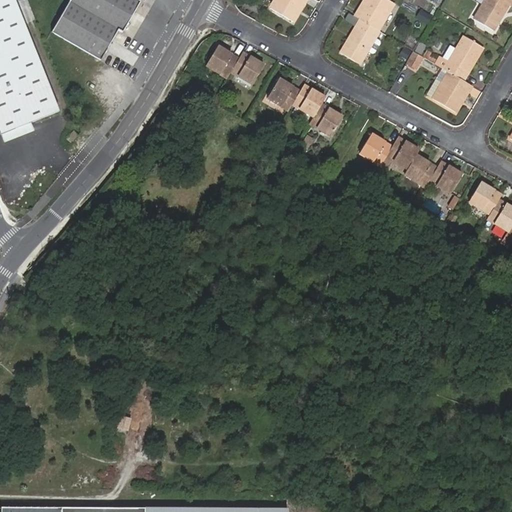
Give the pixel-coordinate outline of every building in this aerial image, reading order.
[(0,0),(0,128),(0,130),(29,118),(58,107),(14,0),(0,0)] [(138,1),(138,0),(72,0),(55,29),(102,60),(121,29),(125,32),(141,5),(138,1)] [(273,0),(269,7),(293,22),(298,15),(292,12),(298,0),(301,0),(305,2),(306,0),(273,0)] [(298,0),(292,12),(298,15),(305,2),(301,0),(298,0)] [(359,7),(354,16),(358,18),(377,30),(393,3),(387,0),(369,0),(364,11),(359,7)] [(362,0),(359,7),(364,11),(369,0),(362,0)] [(483,0),(473,17),(493,30),(498,23),(493,21),(500,9),(505,11),(511,0),(483,0)] [(493,21),(498,23),(505,11),(500,9),(493,21)] [(429,24),(432,15),(420,10),(417,19),(429,24)] [(377,30),(358,18),(351,31),(355,34),(348,46),(344,44),(340,52),(360,62),(373,40),(379,31),(377,30)] [(355,34),(351,31),(344,44),(348,46),(355,34)] [(446,70),(464,80),(471,68),(467,67),(474,55),(477,57),(482,48),(462,37),(456,48),(448,61),(442,58),(437,55),(433,62),(441,67),(446,70)] [(378,45),(378,42),(373,40),(366,53),(370,55),(372,55),(378,45)] [(419,42),(415,51),(422,54),(426,45),(419,42)] [(442,58),(448,61),(456,48),(450,44),(442,58)] [(206,66),(226,77),(230,72),(239,57),(218,46),(206,66)] [(406,59),(411,50),(404,47),(399,56),(406,59)] [(423,56),(412,50),(405,62),(416,68),(423,56)] [(263,64),(242,52),(239,57),(230,72),(251,84),(263,64)] [(467,67),(471,68),(477,57),(474,55),(467,67)] [(441,67),(426,94),(432,97),(446,70),(441,67)] [(467,93),(472,85),(464,80),(446,70),(432,97),(456,112),(460,105),(454,101),(461,90),(467,93)] [(266,99),(288,111),(291,105),(300,90),(279,78),(266,99)] [(325,98),(303,85),(300,90),(291,105),(313,117),(320,105),(325,98)] [(460,105),(467,93),(461,90),(454,101),(460,105)] [(216,95),(212,102),(220,106),(223,99),(216,95)] [(313,117),(309,124),(330,136),(341,117),(320,105),(313,117)] [(29,118),(0,130),(4,138),(33,127),(29,118)] [(392,145),(381,165),(387,169),(389,166),(393,161),(406,169),(416,153),(424,140),(402,128),(392,145)] [(79,137),(73,132),(66,141),(72,146),(79,137)] [(359,152),(381,165),(392,145),(371,133),(359,152)] [(406,169),(403,174),(426,186),(428,182),(438,166),(416,153),(406,169)] [(389,166),(403,174),(406,169),(393,161),(389,166)] [(440,162),(438,166),(428,182),(449,193),(461,173),(440,162)] [(489,214),(499,197),(501,194),(480,182),(468,202),(489,214)] [(486,219),(511,234),(511,205),(499,197),(489,214),(486,219)] [(145,511),(145,503),(3,503),(3,511),(145,511)]
